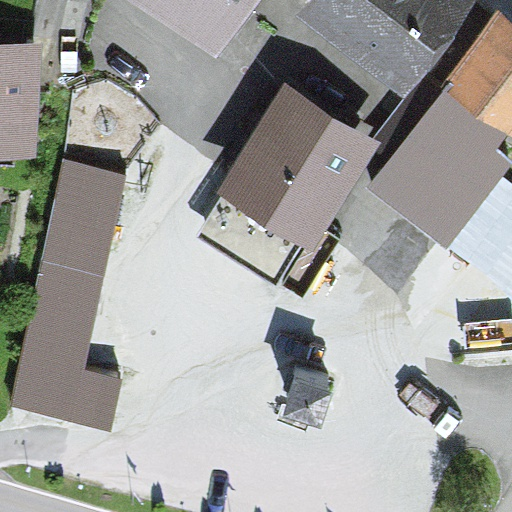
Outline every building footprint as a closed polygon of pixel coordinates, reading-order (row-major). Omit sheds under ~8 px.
[(206,0),(235,23),(253,0),(206,0)] [(312,0),(311,2),(418,80),(475,0),(312,0)] [(511,128),(511,9),(507,6),(450,82),(511,128)] [(0,39),(0,147),(42,150),(47,41),(0,39)] [(237,177),(327,232),(388,133),(297,78),(237,177)] [(376,183),(461,247),(511,179),(511,155),(500,146),(511,131),(511,128),(450,82),(376,183)] [(68,166),(17,403),(73,415),(124,177),(68,166)] [(293,398),(336,410),(345,378),(302,366),(293,398)]
